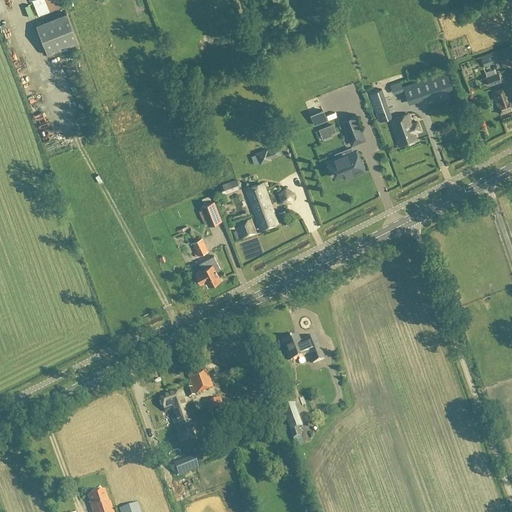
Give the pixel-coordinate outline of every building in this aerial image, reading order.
[(56,0),(32,0),(31,0),(38,17),(60,9),(56,0)] [(66,15),(35,27),(47,56),(77,44),(66,15)] [(511,56),(508,48),(479,58),(483,68),(511,57),(511,56)] [(498,73),(486,77),(489,87),(501,84),(498,73)] [(445,74),(403,88),(408,104),(451,90),(445,74)] [(491,93),(495,104),(494,104),(498,115),(511,109),(511,104),(506,88),(491,93)] [(381,91),(369,95),(379,123),(391,119),(381,91)] [(447,103),(434,108),(436,114),(449,109),(447,103)] [(47,108),(36,113),(40,122),(51,118),(47,108)] [(408,115),(390,121),(398,148),(416,142),(408,115)] [(348,136),(359,131),(354,117),(343,121),(348,136)] [(332,125),(326,128),(329,135),(335,132),(332,125)] [(259,165),(270,161),(269,160),(280,155),(277,148),(267,152),(266,150),(255,155),(259,165)] [(362,170),(360,171),(357,164),(359,163),(355,152),(347,155),(345,151),(335,155),(337,161),(329,165),(328,163),(327,163),(333,178),(342,174),(344,178),(362,171),(362,170)] [(219,187),(223,196),(239,191),(235,181),(219,187)] [(276,224),(263,190),(261,184),(244,190),(259,231),(276,224)] [(277,195),(280,204),(292,204),(294,194),(285,189),(277,195)] [(220,221),(218,216),(213,202),(200,207),(208,226),(220,221)] [(288,223),(284,211),(279,213),(283,225),(288,223)] [(235,225),(240,240),(255,236),(250,220),(235,225)] [(201,240),(191,244),(197,257),(207,253),(201,240)] [(198,264),(201,271),(195,274),(200,284),(206,282),(208,287),(219,282),(214,273),(219,270),(213,257),(198,264)] [(315,338),(300,344),(297,337),(282,342),(290,362),(308,354),(313,365),(324,360),(318,345),(315,338)] [(188,379),(195,396),(212,389),(206,372),(188,379)] [(194,397),(191,389),(185,391),(188,398),(194,397)] [(176,402),(189,439),(198,435),(182,392),(168,397),(171,404),(176,402)] [(171,404),(168,397),(160,400),(165,413),(169,412),(180,442),(189,439),(176,402),(171,404)] [(226,416),(220,400),(207,404),(209,409),(207,410),(211,422),(226,416)] [(302,427),(293,404),(281,409),(290,432),(289,432),(292,440),(300,436),(298,429),(302,427)] [(224,419),(212,423),(216,432),(218,431),(227,428),(224,419)] [(264,425),(243,433),(246,440),(267,432),(264,425)] [(179,476),(197,469),(193,457),(174,465),(179,476)] [(105,491),(88,497),(92,509),(91,509),(91,511),(112,511),(110,503),(109,503),(105,491)]
